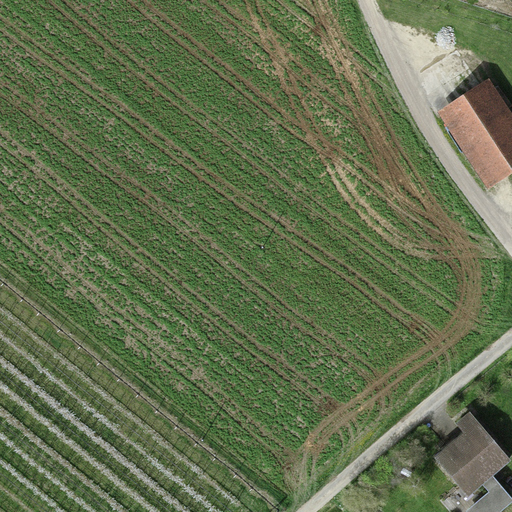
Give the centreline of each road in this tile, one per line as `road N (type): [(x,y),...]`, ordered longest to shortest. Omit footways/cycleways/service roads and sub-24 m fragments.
road 1 (track): [(367,0),(445,156),(511,244)]
road 2 (track): [(511,338),(310,511)]
